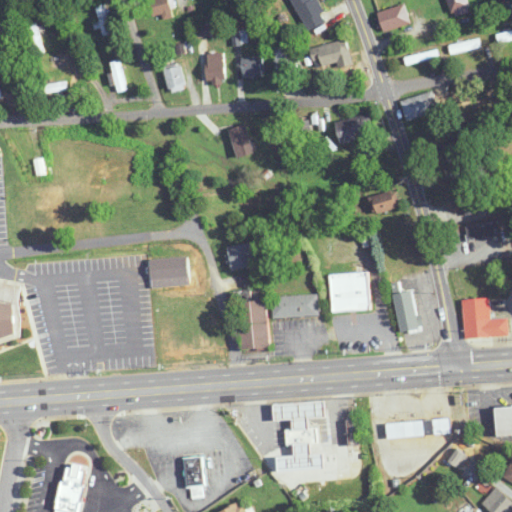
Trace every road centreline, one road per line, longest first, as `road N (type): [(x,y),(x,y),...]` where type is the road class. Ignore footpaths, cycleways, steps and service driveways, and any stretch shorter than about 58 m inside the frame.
road 1 (residential): [(0,126),(298,103),(511,70)]
road 2 (primary): [(0,401),(460,366)]
road 3 (residential): [(460,366),(388,90),(354,0)]
road 4 (residential): [(168,511),(107,438),(97,394)]
